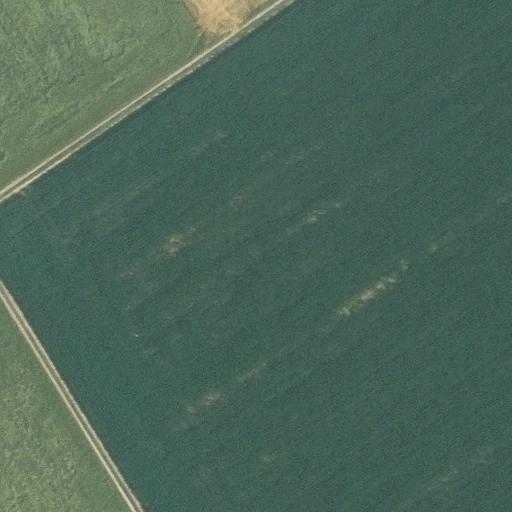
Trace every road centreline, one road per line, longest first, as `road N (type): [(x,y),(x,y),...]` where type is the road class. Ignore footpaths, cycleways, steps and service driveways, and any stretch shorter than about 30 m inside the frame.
road 1 (track): [(301,0),(0,211)]
road 2 (track): [(139,511),(0,279)]
